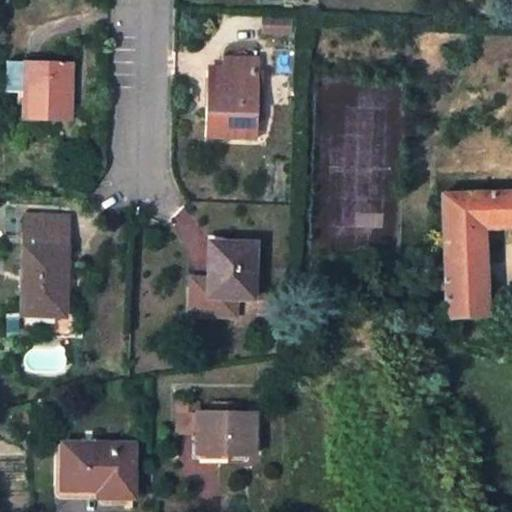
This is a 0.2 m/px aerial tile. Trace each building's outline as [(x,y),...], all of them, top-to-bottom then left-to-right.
[(262,34),(291,36),(291,21),(263,20),(262,34)] [(204,139),(256,141),(258,59),(222,58),(221,74),(206,73),(204,139)] [(25,93),(26,63),(8,62),(8,92),(25,93)] [(25,93),(24,120),(70,121),(71,64),(26,63),(25,93)] [(482,230),(511,228),(511,192),(441,196),(446,319),(485,319),(482,230)] [(23,217),(20,317),(59,318),(59,298),(65,298),(67,248),(68,218),(23,217)] [(255,244),(215,243),(214,267),(208,267),(208,279),(207,288),(190,288),(189,316),(235,318),(236,300),(253,301),(255,244)] [(190,288),(207,288),(208,279),(191,278),(190,288)] [(213,414),(196,414),(197,404),(178,404),(177,435),(196,435),(195,454),(225,454),(225,457),(253,457),(254,415),(238,415),(238,406),(213,405),(213,414)] [(133,445),(54,444),(53,488),(61,488),(60,491),(97,492),(97,499),(133,500),(133,445)] [(195,462),(215,462),(225,462),(225,457),(225,454),(195,454),(195,462)]
